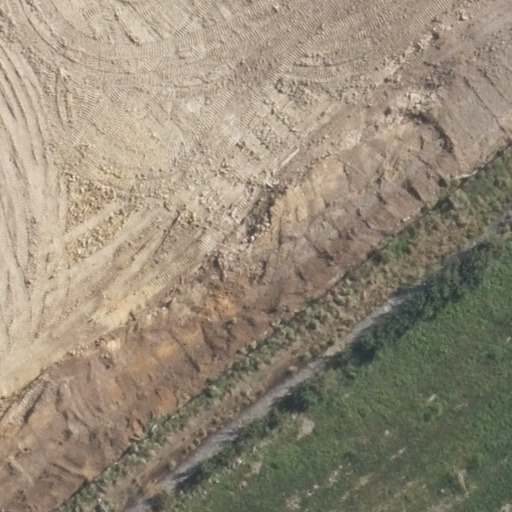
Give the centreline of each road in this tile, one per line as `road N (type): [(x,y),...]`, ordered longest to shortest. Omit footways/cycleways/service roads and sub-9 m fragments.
road 1 (secondary): [(511,494),(196,202),(56,100),(0,71)]
road 2 (secondary): [(198,0),(315,106),(511,312)]
road 3 (unknown): [(447,0),(196,202)]
road 4 (unknown): [(56,100),(188,0)]
